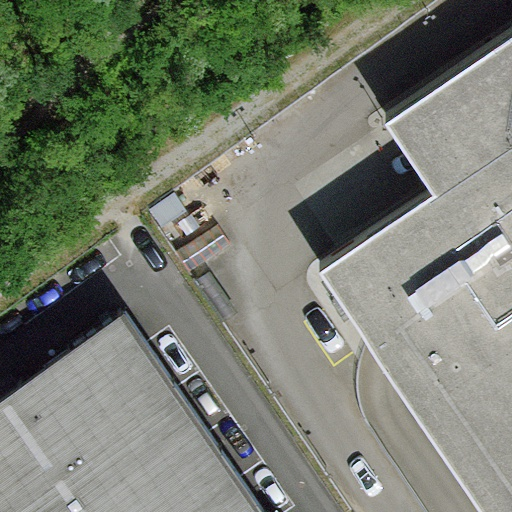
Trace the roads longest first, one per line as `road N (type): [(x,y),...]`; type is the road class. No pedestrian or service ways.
road 1 (track): [(0,286),(402,0)]
road 2 (track): [(0,137),(157,0)]
